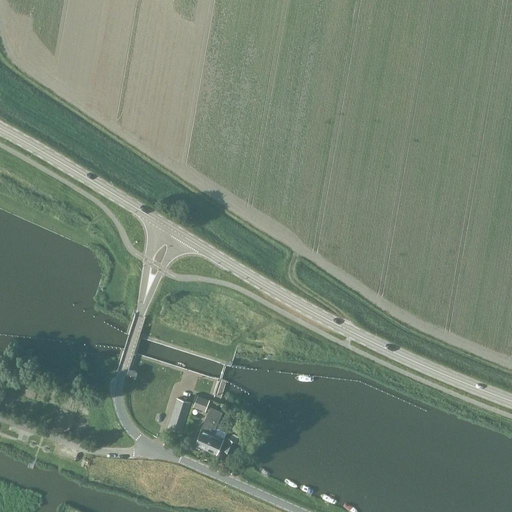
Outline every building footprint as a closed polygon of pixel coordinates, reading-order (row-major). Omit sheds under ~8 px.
[(134,378),(136,372),(127,368),(126,375),(134,378)] [(193,406),(204,411),(209,399),(198,395),(193,406)] [(191,402),(177,398),(167,427),(182,432),(191,402)] [(201,428),(194,444),(205,449),(214,429),(215,427),(220,415),(220,416),(222,411),(211,406),(201,428)] [(227,418),(220,416),(220,415),(215,427),(221,430),(227,418)] [(216,430),(214,429),(205,449),(216,454),(224,438),(215,434),(216,430)] [(232,457),(237,445),(229,441),(224,453),(232,457)]
